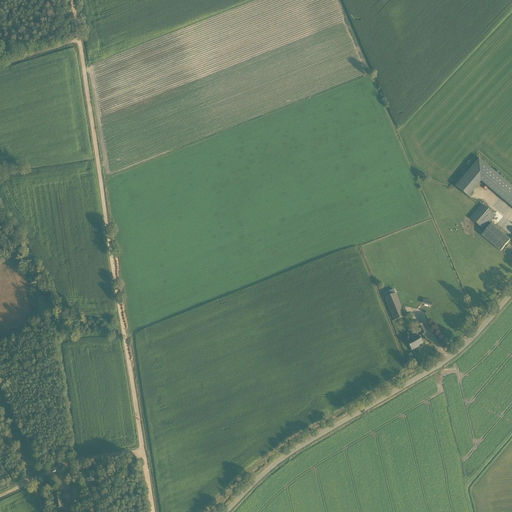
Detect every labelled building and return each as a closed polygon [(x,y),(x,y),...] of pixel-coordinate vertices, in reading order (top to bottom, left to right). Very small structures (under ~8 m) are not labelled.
[(511,186),(479,158),(455,186),(468,197),(481,182),(511,207),(511,186)] [(485,231),(481,235),(500,251),(510,240),(495,226),(490,222),(495,216),(482,204),(470,218),(485,231)] [(394,321),(405,316),(396,293),(385,298),(394,321)] [(422,323),(416,326),(422,335),(427,332),(422,323)] [(419,345),(423,343),(419,336),(412,340),(410,337),(406,339),(408,342),(412,350),(419,346),(419,345)] [(79,501),(77,487),(70,488),(70,493),(61,495),(61,493),(54,494),(56,508),(63,507),(62,502),(71,500),(72,502),(79,501)]
